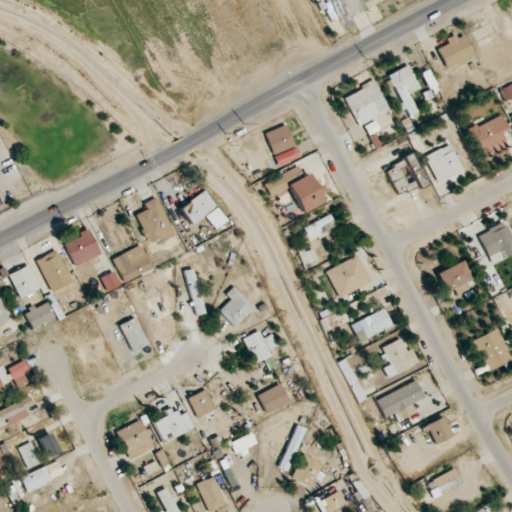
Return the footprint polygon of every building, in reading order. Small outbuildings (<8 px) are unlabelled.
[(445,67),(473,56),(464,33),(446,40),(447,44),(437,48),(445,67)] [(387,75),(408,117),(417,112),(408,94),(419,89),(408,65),(387,75)] [(344,95),(358,126),(375,118),(380,129),(394,123),(375,81),(344,95)] [(511,97),(511,84),(499,91),(504,101),(511,97)] [(508,130),(500,115),(469,130),(482,158),(506,147),(500,134),(508,130)] [(294,146),(285,124),(263,133),(273,155),(294,146)] [(436,182),(462,170),(450,144),(424,156),(436,182)] [(425,183),(410,156),(384,170),(399,197),(425,183)] [(323,203),(309,173),(302,176),(298,167),(264,183),(270,197),(290,188),(301,213),(323,203)] [(178,208),(188,225),(216,208),(206,191),(178,208)] [(148,244),(173,232),(155,198),(143,204),(146,209),(134,216),(148,244)] [(214,230),(227,221),(217,207),(204,216),(214,230)] [(309,239),(335,228),(330,216),(303,227),(309,239)] [(504,258),(511,254),(511,237),(505,222),(477,235),(487,257),(501,251),(504,258)] [(73,266),(100,255),(90,231),(63,242),(73,266)] [(35,260),(51,292),(71,282),(55,250),(35,260)] [(125,253),(112,259),(123,282),(151,268),(143,251),(128,259),(125,253)] [(324,272),(339,299),(370,282),(356,255),(324,272)] [(466,290),(463,282),(470,279),(462,260),(436,273),(444,292),(452,288),(456,295),(466,290)] [(7,275),(18,298),(39,289),(28,265),(7,275)] [(183,272),(195,316),(204,313),(191,269),(183,272)] [(100,278),(106,292),(119,286),(112,272),(100,278)] [(254,308),(233,286),(224,294),(230,300),(218,311),(233,327),(254,308)] [(0,324),(8,322),(0,301),(0,324)] [(31,329),(54,318),(46,302),(23,313),(31,329)] [(357,342),(392,328),(384,309),(350,324),(357,342)] [(118,325),(131,352),(147,345),(134,318),(118,325)] [(511,359),(497,328),(471,340),(486,371),(511,359)] [(270,335),(262,339),(258,331),(242,339),(254,364),(278,352),(270,335)] [(387,378),(417,364),(410,348),(405,351),(399,339),(381,347),(389,365),(382,368),(387,378)] [(7,369),(17,388),(28,383),(23,374),(28,371),(23,360),(7,369)] [(0,387),(10,383),(2,364),(0,365),(0,387)] [(375,399),(384,418),(398,412),(401,419),(413,413),(409,404),(423,399),(415,382),(375,399)] [(265,414),(288,402),(279,384),(256,396),(265,414)] [(214,409),(204,389),(187,398),(197,418),(214,409)] [(0,422),(6,420),(8,425),(28,416),(24,409),(33,405),(29,396),(0,409),(0,422)] [(152,420),(163,443),(193,429),(185,412),(179,415),(176,409),(152,420)] [(434,445),(452,436),(442,417),(424,426),(434,445)] [(151,450),(142,421),(117,429),(127,458),(151,450)] [(279,468),(288,472),(304,428),(295,425),(279,468)] [(46,458),(59,452),(50,433),(37,439),(46,458)] [(230,442),(235,454),(256,445),(251,433),(230,442)] [(26,469),(40,463),(30,442),(16,449),(26,469)] [(321,464),(303,454),(290,478),(309,487),(321,464)] [(19,477),(25,492),(63,476),(57,462),(19,477)] [(431,497),(461,486),(455,470),(425,481),(431,497)] [(195,484),(206,511),(207,511),(225,505),(212,477),(195,484)] [(155,493),(165,511),(164,511),(179,511),(166,487),(155,493)] [(323,498),(326,506),(323,507),(324,511),(330,511),(345,506),(340,491),(323,498)]
